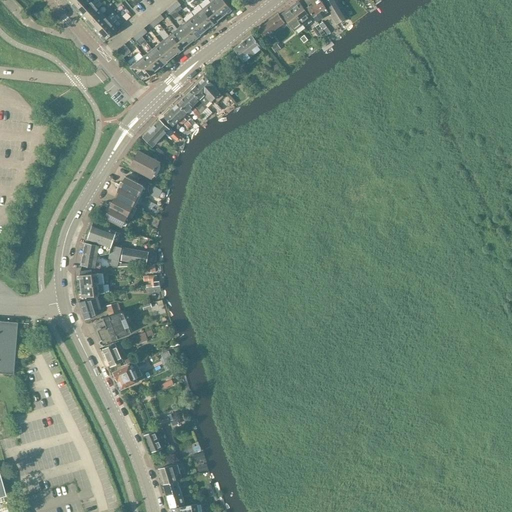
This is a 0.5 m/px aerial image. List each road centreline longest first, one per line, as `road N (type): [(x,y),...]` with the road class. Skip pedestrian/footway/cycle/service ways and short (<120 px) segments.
road 1 (tertiary): [(152,511),(62,302)]
road 2 (tertiary): [(62,302),(66,233),(148,106)]
road 3 (tertiary): [(148,106),(278,0)]
road 4 (tertiary): [(148,106),(50,0)]
